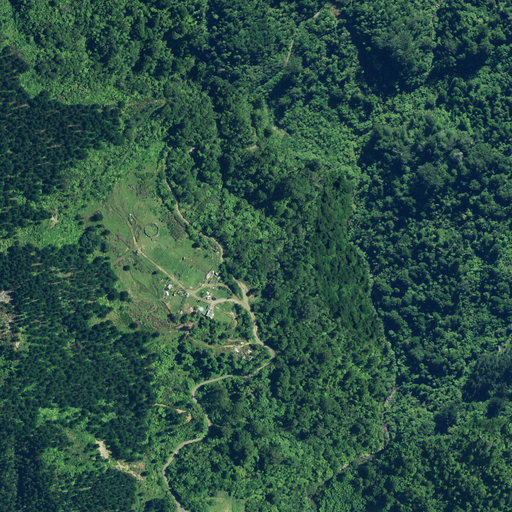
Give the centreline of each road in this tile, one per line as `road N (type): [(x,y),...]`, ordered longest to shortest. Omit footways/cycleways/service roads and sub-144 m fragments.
road 1 (unclassified): [(178,205),(220,247),(257,340),(273,353),(252,374),(194,390),(210,429),(164,471),(182,511)]
road 2 (track): [(178,205),(165,175),(170,150),(214,136),(250,148),(250,97),(285,66),(297,30),(329,0)]
